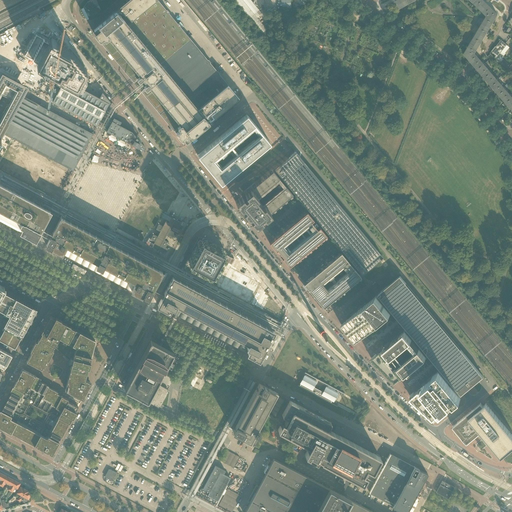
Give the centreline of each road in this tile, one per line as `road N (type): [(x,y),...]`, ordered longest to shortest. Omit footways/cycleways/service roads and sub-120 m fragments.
road 1 (tertiary): [(308,303),(132,93)]
road 2 (tertiary): [(119,104),(293,314)]
road 3 (residential): [(256,375),(34,255)]
road 4 (residential): [(47,304),(120,343),(45,469)]
road 5 (residential): [(437,473),(256,375)]
road 6 (tertiary): [(293,314),(425,446)]
road 7 (tertiary): [(436,432),(308,303)]
road 8 (residential): [(119,104),(34,255)]
